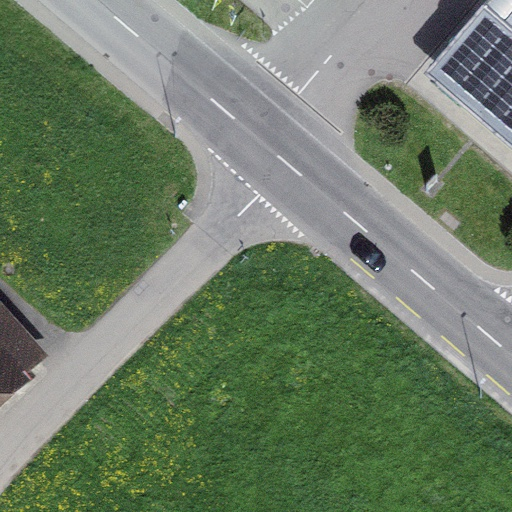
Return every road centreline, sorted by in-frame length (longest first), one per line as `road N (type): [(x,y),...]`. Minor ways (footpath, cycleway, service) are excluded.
road 1 (unclassified): [(0,460),(286,163)]
road 2 (secondary): [(286,163),(511,353)]
road 3 (secondary): [(94,0),(286,163)]
road 4 (unknown): [(371,0),(286,163)]
